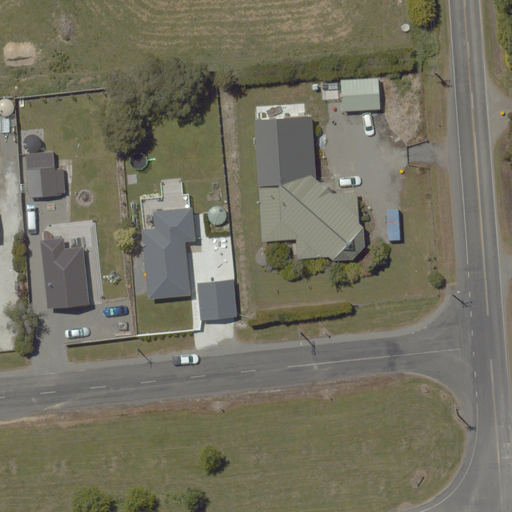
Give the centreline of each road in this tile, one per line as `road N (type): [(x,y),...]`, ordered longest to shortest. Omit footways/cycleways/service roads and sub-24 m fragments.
road 1 (residential): [(0,396),(488,345)]
road 2 (unclassified): [(461,0),(488,345)]
road 3 (unclassified): [(488,345),(503,511)]
